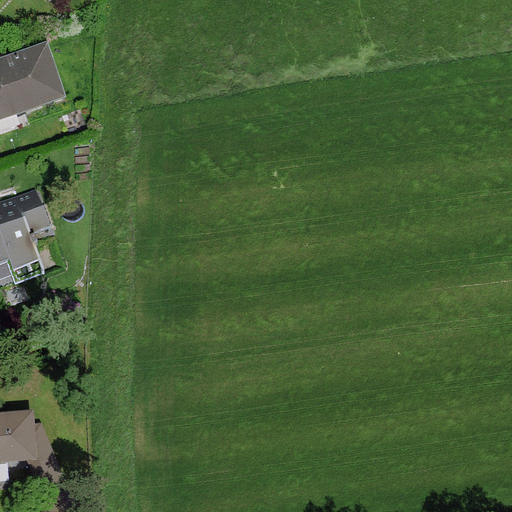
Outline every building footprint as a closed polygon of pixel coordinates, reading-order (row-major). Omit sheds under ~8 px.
[(47,47),(0,61),(0,121),(64,102),(47,47)] [(20,203),(0,208),(0,285),(40,275),(20,203)] [(33,421),(0,423),(0,465),(28,464),(36,463),(36,457),(33,421)] [(50,451),(36,457),(36,463),(28,464),(42,492),(64,481),(50,451)] [(71,511),(71,493),(42,494),(42,511),(71,511)]
